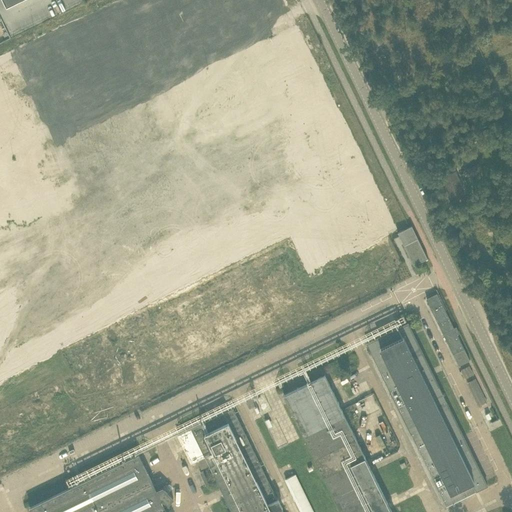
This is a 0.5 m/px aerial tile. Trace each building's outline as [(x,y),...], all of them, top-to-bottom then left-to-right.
[(478,163),(466,168),(470,176),(481,171),(478,163)] [(442,176),(451,196),(464,191),(455,171),(442,176)] [(418,237),(412,225),(398,232),(404,244),(418,237)] [(404,244),(414,265),(428,258),(418,237),(404,244)] [(469,359),(457,334),(459,333),(456,326),(454,327),(438,294),(430,297),(433,303),(429,305),(458,365),(469,359)] [(446,505),(487,485),(408,323),(367,342),(446,505)] [(470,365),(462,368),(466,377),(474,374),(470,365)] [(283,395),(341,511),(391,511),(324,374),(283,395)] [(205,454),(233,511),(284,511),(233,407),(178,434),(191,460),(205,454)] [(166,511),(160,498),(163,497),(168,501),(172,497),(161,486),(155,489),(137,453),(29,507),(31,511),(166,511)] [(203,471),(200,472),(206,484),(209,482),(203,471)] [(314,511),(295,473),(285,479),(300,511),(314,511)]
